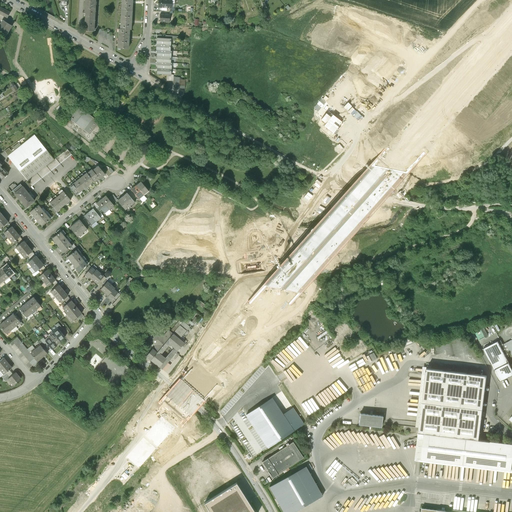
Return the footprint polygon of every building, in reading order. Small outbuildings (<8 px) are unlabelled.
[(122,0),(122,10),(132,10),(132,0),(122,0)] [(158,0),(158,7),(171,8),(171,0),(158,0)] [(94,31),(96,7),(85,6),(85,13),(86,13),(85,30),(94,31)] [(0,14),(7,18),(10,12),(0,7),(0,14)] [(131,30),(132,10),(122,10),(121,29),(130,30),(131,30)] [(12,26),(3,20),(0,24),(0,33),(6,36),(12,26)] [(98,29),(98,34),(101,35),(101,36),(104,36),(104,38),(107,38),(107,39),(110,39),(110,41),(112,41),(113,35),(110,35),(110,34),(107,34),(107,32),(104,32),(104,30),(101,30),(101,29),(98,29)] [(129,49),(130,30),(121,29),(119,29),(118,48),(129,49)] [(78,106),(65,123),(91,142),(104,126),(78,106)] [(34,135),(8,156),(28,181),(55,160),(34,135)] [(72,155),(68,149),(55,160),(28,181),(32,186),(72,155)] [(98,166),(93,171),(99,178),(100,179),(105,175),(98,166)] [(95,182),(99,178),(93,171),(92,170),(88,174),(94,181),(95,182)] [(87,173),(84,176),(90,184),(94,181),(88,174),(87,173)] [(84,176),(80,179),(87,187),(90,184),(84,176)] [(80,179),(77,181),(83,189),(87,187),(80,179)] [(77,181),(73,184),(80,192),(83,189),(77,181)] [(141,182),(136,186),(144,195),(148,191),(141,182)] [(11,192),(13,191),(12,190),(17,187),(15,184),(14,185),(13,184),(8,188),(11,192)] [(13,191),(15,193),(23,187),(20,184),(17,187),(12,190),(13,191)] [(76,195),(80,192),(73,184),(70,187),(76,195)] [(139,199),(144,195),(136,186),(132,189),(139,199)] [(15,193),(21,201),(29,194),(23,187),(15,193)] [(64,192),(60,195),(67,203),(70,201),(64,192)] [(134,202),(127,193),(118,201),(125,210),(134,202)] [(35,201),(29,194),(21,201),(27,208),(35,201)] [(64,206),(67,203),(60,195),(57,198),(64,206)] [(106,196),(101,200),(109,209),(113,205),(112,204),(108,199),(106,196)] [(57,198),(53,201),(60,209),(64,206),(57,198)] [(104,213),(109,209),(101,200),(96,204),(99,207),(103,211),(104,213)] [(57,212),(60,209),(53,201),(50,204),(53,208),(57,212)] [(31,212),(33,215),(41,209),(39,205),(31,212)] [(33,215),(36,219),(44,212),(41,209),(33,215)] [(93,209),(89,213),(96,222),(101,218),(95,210),(93,209)] [(36,219),(39,222),(47,216),(44,212),(36,219)] [(92,226),(96,222),(89,213),(84,217),(85,218),(90,224),(92,226)] [(50,219),(47,216),(39,222),(42,226),(50,219)] [(79,220),(70,228),(78,237),(87,230),(85,227),(80,222),(79,220)] [(4,233),(8,238),(16,232),(12,227),(4,233)] [(20,236),(16,232),(8,238),(12,243),(20,236)] [(53,239),(56,242),(64,236),(61,232),(53,239)] [(56,242),(59,246),(67,239),(64,236),(56,242)] [(59,246),(61,249),(70,243),(67,239),(59,246)] [(16,248),(20,252),(28,246),(24,241),(16,248)] [(73,247),(70,243),(61,249),(64,253),(73,247)] [(32,251),(28,246),(20,252),(24,257),(27,255),(32,251)] [(68,257),(70,261),(79,254),(76,251),(68,257)] [(70,261),(73,264),(82,258),(79,254),(70,261)] [(28,262),(32,267),(40,261),(36,256),(31,260),(28,262)] [(73,264),(76,268),(84,261),(82,258),(73,264)] [(43,265),(40,261),(32,267),(36,271),(43,265)] [(87,265),(84,261),(76,268),(79,271),(87,265)] [(7,265),(2,269),(8,277),(13,273),(7,265)] [(88,272),(85,275),(89,278),(90,277),(96,271),(92,267),(88,272)] [(2,269),(0,270),(0,276),(4,281),(8,277),(2,269)] [(40,276),(44,281),(51,275),(47,270),(40,276)] [(90,277),(94,281),(100,273),(97,270),(96,271),(90,277)] [(104,276),(100,273),(94,281),(97,284),(100,281),(104,277),(104,276)] [(55,280),(51,275),(44,281),(48,286),(55,280)] [(108,280),(104,277),(100,281),(105,285),(107,282),(108,280)] [(101,289),(104,293),(111,285),(107,282),(105,285),(101,289)] [(51,292),(55,297),(63,291),(58,285),(51,292)] [(115,288),(111,285),(104,293),(108,296),(114,289),(115,288)] [(118,293),(114,289),(108,296),(107,297),(111,301),(114,297),(118,293)] [(67,296),(63,291),(55,297),(60,302),(67,296)] [(33,298),(29,302),(36,310),(40,307),(33,298)] [(63,308),(68,314),(77,307),(71,301),(66,305),(63,308)] [(29,302),(25,305),(32,314),(36,310),(29,302)] [(27,318),(32,314),(25,305),(20,309),(27,318)] [(160,317),(167,308),(164,306),(158,314),(160,317)] [(82,314),(77,307),(68,314),(73,321),(77,317),(82,314)] [(13,314),(9,318),(16,327),(20,323),(13,314)] [(174,319),(169,314),(164,320),(169,325),(171,322),(173,324),(175,321),(174,320),(174,319)] [(189,321),(188,323),(189,324),(192,326),(197,319),(195,317),(191,322),(189,321)] [(9,318),(4,322),(11,330),(16,327),(9,318)] [(180,318),(169,331),(172,334),(179,326),(183,322),(183,321),(180,318)] [(0,325),(7,334),(11,330),(4,322),(0,325)] [(183,322),(179,326),(186,331),(189,327),(187,326),(183,322)] [(64,326),(62,328),(63,329),(60,331),(65,337),(69,333),(64,326)] [(179,326),(172,334),(179,339),(186,331),(179,326)] [(65,337),(60,331),(58,329),(54,333),(61,342),(65,338),(65,337)] [(156,345),(152,350),(156,353),(172,334),(169,331),(168,330),(162,337),(158,333),(151,341),(156,345)] [(56,345),(61,342),(54,333),(49,337),(50,338),(56,345)] [(179,339),(172,334),(156,353),(150,360),(159,367),(165,359),(160,355),(169,344),(173,348),(177,351),(184,343),(179,339)] [(17,337),(12,341),(34,368),(39,364),(38,362),(31,354),(17,337)] [(57,347),(56,345),(50,338),(46,341),(49,345),(53,350),(57,347)] [(511,339),(503,345),(507,353),(510,352),(511,356),(511,339)] [(43,349),(46,347),(41,340),(38,342),(41,346),(43,349)] [(500,340),(483,349),(499,382),(511,375),(511,369),(506,358),(508,356),(507,353),(503,345),(500,340)] [(41,346),(36,350),(43,358),(48,354),(43,349),(41,346)] [(173,348),(165,359),(168,362),(177,351),(173,348)] [(38,362),(43,358),(36,350),(31,354),(38,362)] [(150,360),(156,353),(152,350),(146,357),(150,360)] [(168,362),(165,359),(159,367),(161,370),(168,362)] [(12,368),(8,363),(0,369),(0,370),(4,374),(9,370),(12,368)] [(487,376),(426,369),(422,403),(418,402),(415,428),(419,428),(419,433),(418,433),(414,461),(511,472),(511,444),(479,440),(487,376)] [(1,376),(3,379),(11,373),(9,370),(4,374),(1,376)] [(13,375),(11,373),(3,379),(5,381),(8,379),(13,375)] [(13,385),(21,379),(16,373),(13,375),(8,379),(13,385)] [(283,415),(272,398),(246,415),(268,447),(303,424),(293,408),(283,415)] [(382,416),(360,413),(359,425),(381,427),(382,416)] [(293,442),(262,462),(268,472),(267,473),(270,476),(271,476),(272,478),(303,458),(293,442)] [(269,487),(283,511),(293,511),(322,496),(306,466),(269,487)] [(254,511),(236,483),(204,503),(209,511),(254,511)]
